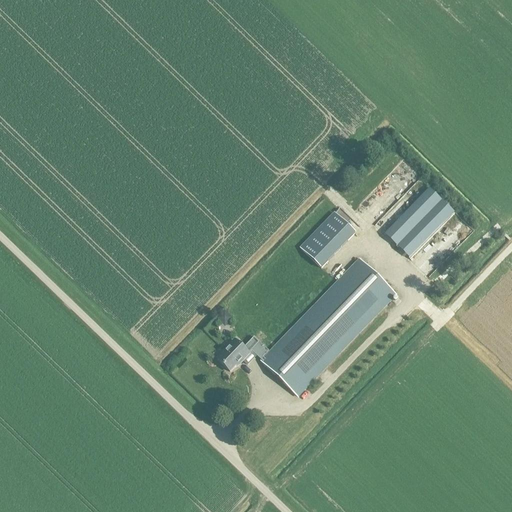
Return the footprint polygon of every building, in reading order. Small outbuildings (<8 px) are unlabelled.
[(410,259),(454,213),(429,188),(384,235),(410,259)] [(334,214),(314,235),(334,255),(355,234),(334,214)] [(314,235),(300,249),(321,269),(334,255),(314,235)] [(450,239),(442,245),(448,253),(456,247),(450,239)] [(359,261),(264,359),(262,362),(261,362),(298,398),(396,296),(359,261)] [(231,320),(225,313),(218,320),(224,326),(231,320)] [(235,341),(217,360),(230,373),(242,360),(243,361),(252,352),(262,362),(264,359),(263,358),(269,352),(254,338),(246,346),(249,349),(246,352),(235,341)]
